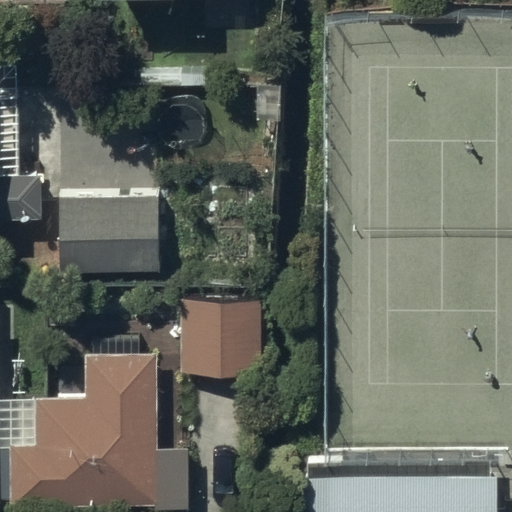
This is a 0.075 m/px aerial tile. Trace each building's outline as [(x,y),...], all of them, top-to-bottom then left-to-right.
[(0,213),(42,213),(42,165),(21,165),(21,60),(0,60),(0,213)] [(160,192),(60,192),(60,267),(159,266),(160,192)] [(264,297),(181,296),(181,371),(264,371),(264,297)] [(93,333),(93,351),(86,351),(86,392),(37,392),(37,443),(11,443),(12,503),(24,503),(24,511),(56,511),(57,504),(153,504),(153,508),(188,508),(189,438),(158,437),(159,351),(140,351),(140,333),(93,333)] [(498,511),(499,459),(325,459),(303,459),(302,511),(498,511)]
